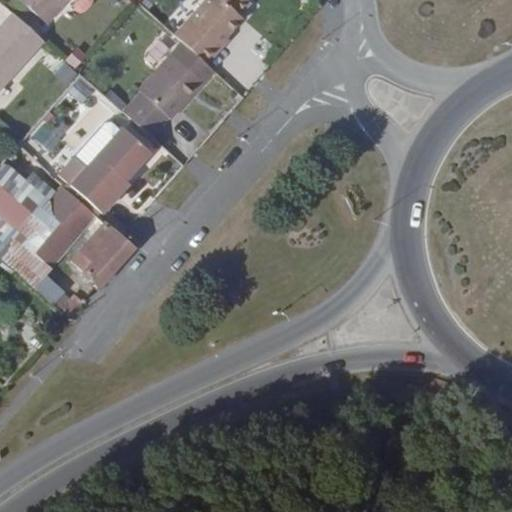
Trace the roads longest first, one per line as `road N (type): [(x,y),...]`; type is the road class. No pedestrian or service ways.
road 1 (residential): [(271,140),(85,350)]
road 2 (secondary): [(193,393),(337,359),(390,355),(468,364)]
road 3 (secondary): [(405,236),(331,311),(193,393)]
road 4 (secondary): [(0,502),(77,450),(193,393)]
road 5 (primary): [(405,236),(423,307),(468,364)]
